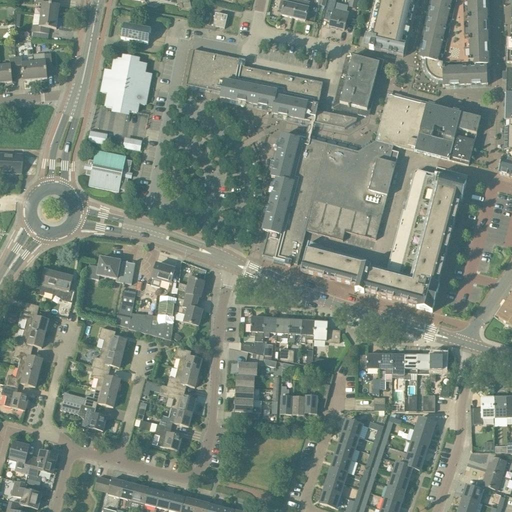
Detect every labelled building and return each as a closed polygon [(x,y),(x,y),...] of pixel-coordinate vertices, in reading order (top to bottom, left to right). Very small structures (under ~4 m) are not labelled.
[(41,16),(58,18),(60,7),(53,6),(53,0),(36,0),(36,4),(42,5),(41,16)] [(293,19),(298,0),(297,0),(285,0),(285,3),(284,3),(281,16),(293,19)] [(298,0),(293,19),(305,22),(308,9),(309,3),(298,0)] [(350,0),(349,7),(356,9),(357,0),(350,0)] [(374,0),(363,49),(403,58),(417,0),(374,0)] [(434,0),(433,6),(433,7),(423,49),(420,61),(421,61),(421,60),(425,61),(425,63),(425,64),(425,66),(425,68),(426,69),(426,71),(427,72),(428,74),(428,75),(429,77),(431,78),(432,79),(433,80),(435,80),(436,81),(438,82),(439,82),(441,82),(443,82),(443,87),(488,86),(488,85),(487,85),(486,70),(487,70),(488,70),(485,0),(434,0)] [(334,10),(329,27),(344,31),(349,13),(334,10)] [(216,14),(214,21),(217,21),(216,28),(225,30),(228,17),(219,14),(219,15),(216,14)] [(41,16),(40,27),(33,27),(32,33),(49,35),(49,29),(57,30),(58,18),(41,16)] [(211,18),(204,16),(203,24),(209,26),(211,18)] [(124,25),(121,40),(148,45),(151,30),(124,25)] [(210,91),(218,55),(216,55),(195,51),(193,50),(191,63),(189,72),(188,74),(189,74),(187,84),(186,84),(186,86),(187,86),(188,86),(197,88),(199,89),(209,90),(209,91),(210,91)] [(34,64),(36,81),(48,79),(47,72),(53,72),(52,55),(45,56),(46,62),(34,64)] [(218,55),(210,91),(211,91),(220,93),(221,93),(228,58),(218,56),(218,55)] [(356,87),(357,84),(363,60),(366,61),(367,57),(361,55),(360,60),(347,56),(344,66),(347,67),(346,71),(343,70),(340,82),(356,87)] [(36,81),(34,64),(23,65),(22,58),(16,59),(18,75),(24,75),(24,82),(36,81)] [(230,58),(228,58),(221,93),(220,99),(273,109),(272,115),(315,123),(317,111),(323,83),(311,81),(292,77),(290,77),(271,73),(269,72),(269,73),(250,69),(248,68),(245,68),(246,61),(240,60),(239,60),(229,58),(230,58)] [(18,75),(16,59),(10,59),(11,66),(0,66),(0,76),(1,84),(13,83),(12,76),(18,75)] [(104,82),(102,94),(109,95),(106,108),(114,109),(115,107),(122,108),(121,111),(137,114),(138,105),(145,106),(148,91),(149,91),(149,90),(148,90),(151,75),(144,74),(146,65),(131,62),(130,64),(123,63),(123,60),(115,59),(113,72),(107,71),(104,82),(103,82),(104,82)] [(356,87),(349,113),(366,117),(380,65),(366,61),(363,60),(357,84),(356,87)] [(349,113),(356,87),(340,82),(338,89),(341,90),(340,94),(337,93),(333,108),(349,113)] [(481,120),(388,96),(376,142),(394,147),(402,149),(446,160),(449,161),(450,161),(469,166),(481,120)] [(317,111),(315,123),(333,127),(335,117),(335,115),(325,113),(317,111)] [(335,117),(333,127),(344,130),(356,122),(357,120),(347,118),(335,115),(335,117)] [(511,123),(505,123),(505,153),(503,160),(502,160),(498,175),(511,178),(511,123)] [(91,133),(90,142),(105,145),(107,136),(91,133)] [(343,241),(345,233),(356,236),(358,237),(359,237),(369,239),(369,240),(371,240),(376,241),(376,240),(377,240),(377,238),(383,217),(383,215),(397,162),(390,161),(392,152),(393,149),(394,147),(376,142),(371,145),(363,150),(358,152),(357,152),(348,150),(346,149),(338,147),(336,147),(327,145),(327,144),(325,144),(316,142),(314,141),(310,140),(306,139),(299,137),(298,137),(297,140),(283,136),(271,178),(277,180),(263,232),(268,233),(262,257),(274,260),(273,263),(284,266),(285,265),(291,267),(291,264),(298,266),(298,264),(303,243),(304,242),(304,241),(306,232),(317,235),(319,236),(329,238),(329,239),(331,239),(342,242),(343,242),(343,241)] [(126,140),(124,148),(139,151),(141,143),(126,140)] [(89,161),(86,176),(91,177),(89,187),(119,193),(119,190),(126,191),(132,162),(125,161),(126,158),(96,152),(94,162),(89,161)] [(399,154),(392,152),(390,161),(397,162),(399,154)] [(0,154),(0,174),(20,175),(21,156),(0,154)] [(308,244),(307,250),(301,273),(356,287),(355,292),(364,294),(365,293),(371,295),(378,297),(407,304),(417,307),(417,309),(424,311),(425,311),(432,313),(436,300),(436,299),(440,286),(438,286),(440,279),(440,278),(444,265),(444,264),(448,250),(448,249),(451,236),(452,236),(452,235),(455,221),(456,220),(455,220),(459,207),(459,206),(461,200),(462,200),(464,193),(465,192),(464,192),(466,184),(417,171),(415,173),(405,212),(403,211),(387,273),(377,270),(367,268),(369,263),(336,254),(316,249),(317,246),(308,244)] [(87,279),(99,281),(100,277),(116,280),(116,283),(131,286),(132,285),(131,285),(135,265),(135,266),(135,265),(129,264),(129,263),(126,262),(126,263),(123,263),(120,263),(120,262),(100,259),(99,268),(89,266),(87,279)] [(152,286),(160,289),(162,282),(171,284),(175,271),(157,265),(153,279),(154,279),(152,286)] [(45,294),(54,296),(59,275),(45,272),(39,296),(44,297),(45,294)] [(59,275),(54,296),(63,299),(62,302),(72,304),(75,292),(70,291),(73,279),(59,275)] [(197,305),(199,298),(201,299),(205,283),(190,280),(188,287),(179,284),(177,299),(197,305)] [(132,316),(129,329),(129,330),(171,342),(177,300),(161,298),(159,318),(132,316)] [(197,305),(177,299),(175,313),(186,316),(184,323),(199,327),(203,312),(196,310),(197,305)] [(511,299),(508,305),(506,304),(509,307),(507,310),(506,309),(499,319),(507,325),(505,328),(511,329),(511,299)] [(132,316),(131,316),(133,305),(121,303),(118,316),(122,317),(120,327),(129,329),(132,316)] [(24,310),(38,313),(40,307),(26,304),(24,310)] [(10,319),(18,321),(21,310),(13,308),(10,319)] [(25,330),(45,335),(49,321),(37,318),(38,313),(24,310),(22,319),(27,320),(25,330)] [(266,319),(264,319),(263,317),(259,317),(258,319),(252,318),(251,336),(256,337),(255,345),(241,345),(241,351),(263,357),(264,337),(266,319)] [(266,319),(264,337),(269,338),(269,334),(277,335),(278,320),(266,319)] [(278,320),(277,335),(276,343),(281,343),(281,340),(288,340),(289,336),(290,336),(291,321),(278,320)] [(295,336),(301,337),(302,337),(303,322),(291,321),(290,336),(289,336),(288,340),(288,343),(294,343),(295,336)] [(302,337),(301,337),(301,345),(306,345),(306,341),(314,342),(316,323),(303,322),(302,337)] [(316,323),(314,342),(321,342),(321,343),(340,344),(340,332),(327,331),(328,323),(316,323)] [(102,351),(123,356),(127,342),(115,339),(116,333),(102,329),(100,339),(105,341),(102,351)] [(14,348),(28,351),(30,346),(42,349),(45,335),(25,330),(22,339),(17,338),(14,348)] [(19,369),(39,375),(43,361),(31,358),(32,352),(28,351),(14,348),(16,348),(14,358),(21,360),(19,369)] [(178,371),(198,376),(202,361),(190,358),(191,353),(178,349),(175,359),(180,360),(178,371)] [(288,362),(288,351),(281,350),(280,360),(288,362)] [(94,369),(110,374),(110,373),(106,372),(107,366),(119,369),(123,356),(102,351),(100,360),(95,358),(92,368),(94,369)] [(436,355),(436,357),(431,357),(430,372),(430,376),(430,383),(436,383),(436,372),(442,372),(443,372),(443,357),(443,355),(436,355)] [(367,356),(367,371),(380,371),(381,357),(380,357),(380,356),(368,356),(367,356)] [(381,357),(380,371),(380,372),(385,372),(385,371),(393,371),(393,357),(393,356),(392,356),(392,357),(381,357)] [(405,379),(405,382),(405,357),(405,356),(405,357),(393,357),(393,371),(393,379),(405,379)] [(405,382),(410,382),(410,376),(418,376),(418,357),(418,356),(417,356),(417,357),(405,357),(405,382)] [(418,357),(418,376),(430,376),(430,372),(431,357),(430,357),(418,357)] [(316,359),(314,367),(314,368),(332,372),(334,364),(316,359)] [(275,369),(277,363),(263,360),(262,366),(275,369)] [(255,377),(257,378),(257,365),(240,364),(239,376),(237,376),(255,377)] [(6,386),(18,390),(20,385),(36,389),(39,375),(19,369),(16,379),(9,377),(6,386)] [(96,390),(117,396),(121,381),(109,378),(110,374),(94,369),(91,378),(99,380),(96,390)] [(162,387),(185,393),(185,392),(181,391),(183,386),(195,389),(198,376),(178,371),(175,379),(170,378),(168,388),(162,386),(162,387)] [(255,377),(237,376),(237,389),(254,390),(255,377)] [(321,398),(327,400),(330,386),(325,385),(321,398)] [(6,386),(4,386),(2,396),(7,397),(5,407),(11,408),(11,409),(25,412),(29,398),(17,395),(18,390),(6,386)] [(162,387),(159,396),(174,400),(172,410),(192,416),(196,401),(184,398),(185,393),(162,387)] [(442,387),(440,397),(447,398),(449,388),(442,387)] [(254,390),(237,389),(236,401),(253,402),(254,390)] [(63,402),(96,411),(97,405),(113,409),(117,396),(96,390),(94,399),(87,397),(84,407),(82,406),(63,401),(63,402)] [(494,398),(492,397),(488,397),(487,398),(481,399),(482,410),(474,410),(474,426),(482,426),(482,420),(494,419),(494,398)] [(305,398),(305,400),(304,417),(305,417),(305,415),(317,415),(318,398),(305,398)] [(494,398),(494,419),(507,419),(506,398),(494,398)] [(292,416),(293,399),(281,399),(280,415),(292,416)] [(304,417),(305,400),(293,399),(292,416),(304,417)] [(253,402),(236,401),(235,413),(243,413),(243,419),(259,420),(259,415),(261,415),(262,409),(253,408),(253,402)] [(63,402),(61,411),(78,416),(84,420),(82,427),(89,429),(88,433),(95,435),(97,431),(103,433),(107,418),(95,415),(96,411),(63,402)] [(189,428),(192,416),(172,410),(169,419),(162,417),(159,426),(158,426),(171,430),(173,424),(189,428)] [(389,422),(393,424),(401,426),(402,421),(399,420),(401,416),(391,415),(389,422)] [(416,431),(431,436),(435,424),(420,419),(416,431)] [(343,433),(359,438),(363,426),(347,421),(343,433)] [(152,425),(141,422),(139,428),(139,429),(150,432),(152,425)] [(393,424),(389,422),(385,434),(389,435),(393,424)] [(374,443),(378,445),(384,427),(371,423),(369,429),(378,432),(374,443)] [(171,430),(158,426),(156,433),(155,436),(161,437),(158,446),(164,448),(179,452),(182,438),(170,435),(171,430)] [(431,436),(416,431),(412,443),(428,448),(431,436)] [(339,445),(355,450),(359,438),(343,433),(339,445)] [(381,446),(386,447),(389,435),(385,434),(381,446)] [(16,472),(28,475),(33,458),(27,457),(30,447),(14,443),(10,459),(19,462),(16,472)] [(374,443),(370,455),(374,457),(378,445),(374,443)] [(428,448),(412,443),(408,455),(424,460),(428,448)] [(336,457),(351,462),(355,450),(339,445),(336,457)] [(386,447),(381,446),(377,457),(382,459),(386,447)] [(33,458),(28,475),(29,475),(37,478),(39,472),(52,475),(57,457),(41,452),(39,460),(33,458)] [(374,457),(370,455),(366,467),(371,468),(374,457)] [(408,455),(404,466),(412,469),(420,472),(424,460),(408,455)] [(472,466),(483,469),(486,458),(476,455),(472,466)] [(332,469),(347,474),(351,462),(336,457),(332,469)] [(382,459),(377,457),(373,469),(378,471),(382,459)] [(502,477),(504,473),(507,463),(491,458),(487,472),(502,477)] [(404,466),(397,464),(393,476),(409,481),(412,469),(404,466)] [(371,468),(366,467),(362,479),(367,480),(371,468)] [(328,480),(344,486),(347,474),(332,469),(328,480)] [(370,481),(374,483),(378,471),(373,469),(370,481)] [(502,477),(487,472),(482,486),(498,491),(503,492),(505,485),(500,483),(502,477)] [(87,486),(91,474),(84,473),(80,485),(87,486)] [(39,487),(41,479),(37,478),(29,475),(27,484),(39,487)] [(409,481),(393,476),(389,487),(405,492),(409,481)] [(101,492),(104,480),(98,478),(95,490),(101,492)] [(367,480),(362,479),(358,490),(363,492),(367,480)] [(120,499),(124,483),(112,480),(112,482),(104,480),(101,492),(109,494),(108,496),(120,499)] [(324,492),(340,497),(344,486),(328,480),(324,492)] [(374,483),(370,481),(366,493),(370,494),(374,483)] [(38,510),(42,495),(26,491),(27,485),(16,482),(12,496),(23,499),(21,506),(38,510)] [(130,508),(136,486),(124,483),(120,499),(127,500),(125,507),(130,508)] [(144,505),(148,489),(136,486),(130,508),(131,508),(133,502),(144,505)] [(405,492),(389,487),(385,499),(401,504),(405,492)] [(463,499),(479,504),(483,492),(467,487),(463,499)] [(156,508),(160,492),(148,489),(144,505),(156,508)] [(363,492),(358,490),(355,502),(359,504),(363,492)] [(169,511),(173,496),(160,492),(156,508),(169,511)] [(324,492),(320,504),(336,509),(340,497),(324,492)] [(362,505),(366,506),(370,494),(366,493),(362,505)] [(171,511),(181,511),(185,499),(173,496),(169,511),(171,511)] [(497,510),(502,511),(506,499),(501,498),(497,510)] [(194,511),(197,502),(185,499),(181,511),(194,511)] [(398,511),(401,504),(385,499),(381,511),(384,511),(398,511)] [(476,511),(479,504),(463,499),(459,511),(463,511),(476,511)] [(207,511),(209,505),(197,502),(194,511),(207,511)] [(356,511),(359,504),(355,502),(355,503),(351,511),(356,511)]
